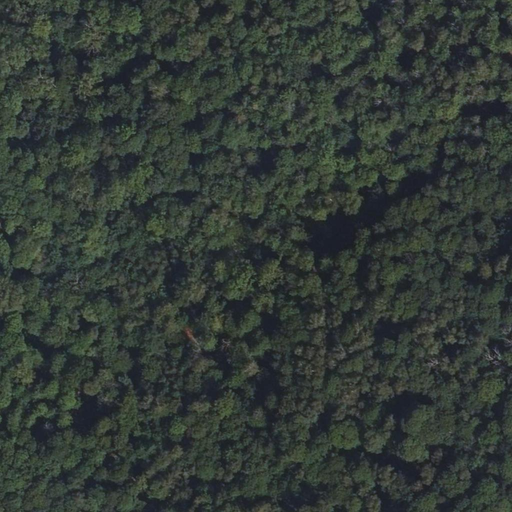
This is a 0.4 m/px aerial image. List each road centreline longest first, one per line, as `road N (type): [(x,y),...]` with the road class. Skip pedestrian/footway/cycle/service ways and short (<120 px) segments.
road 1 (unknown): [(161,0),(157,22),(175,78),(240,238),(119,365),(0,442)]
road 2 (unknown): [(176,511),(0,273)]
